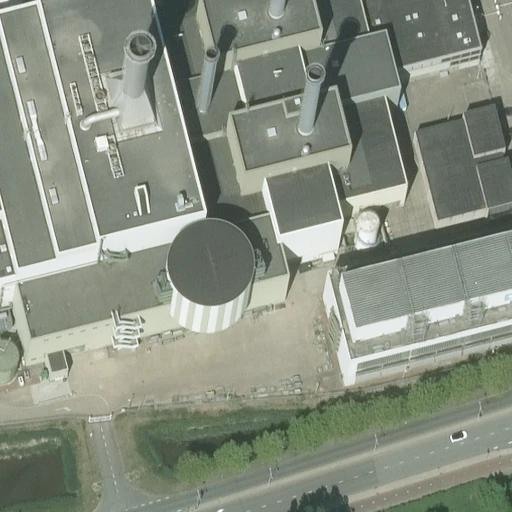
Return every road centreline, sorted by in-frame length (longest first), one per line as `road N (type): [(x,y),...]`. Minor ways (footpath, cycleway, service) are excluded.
road 1 (tertiary): [(511,402),(162,511)]
road 2 (tertiary): [(258,511),(511,433)]
